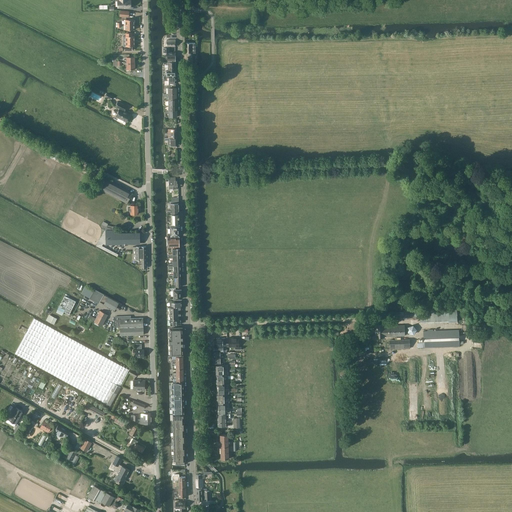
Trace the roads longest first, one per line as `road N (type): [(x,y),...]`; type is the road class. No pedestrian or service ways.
road 1 (unclassified): [(158,511),(144,0)]
road 2 (secondary): [(193,511),(183,170)]
road 3 (track): [(199,325),(405,322),(511,336)]
road 4 (unclassified): [(194,170),(386,164)]
road 5 (track): [(0,182),(35,137),(148,191)]
road 6 (track): [(0,385),(156,470)]
road 7 (secondary): [(183,170),(179,0)]
road 8 (track): [(0,221),(123,291),(150,291)]
